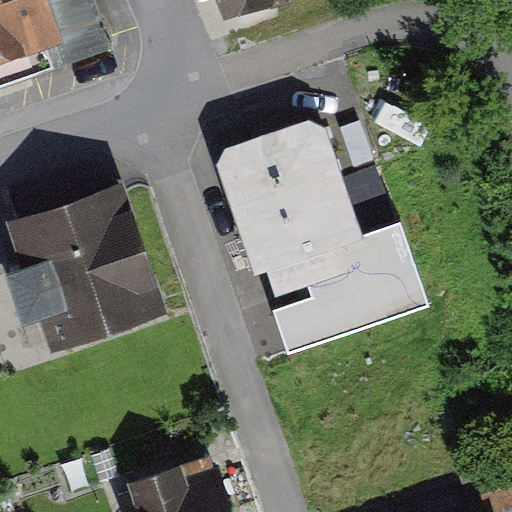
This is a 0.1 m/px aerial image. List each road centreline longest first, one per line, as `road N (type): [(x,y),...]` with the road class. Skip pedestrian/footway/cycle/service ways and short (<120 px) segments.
road 1 (residential): [(288,511),(153,114)]
road 2 (track): [(177,61),(219,74),(414,19),(488,45),(511,80)]
road 3 (residential): [(0,167),(153,114)]
road 4 (residential): [(153,114),(177,61),(154,0)]
